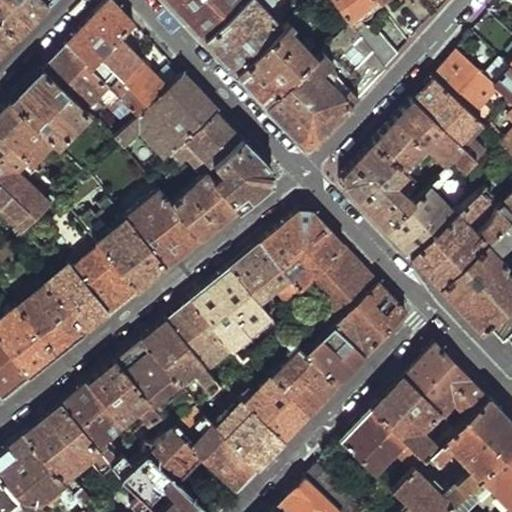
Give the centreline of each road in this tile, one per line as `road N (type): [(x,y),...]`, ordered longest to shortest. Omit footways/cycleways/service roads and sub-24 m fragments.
road 1 (residential): [(301,172),(0,416)]
road 2 (residential): [(235,511),(428,308)]
road 3 (residential): [(137,0),(301,172)]
road 4 (residential): [(462,0),(301,172)]
road 5 (residential): [(301,172),(428,308)]
road 6 (residential): [(428,308),(511,395)]
